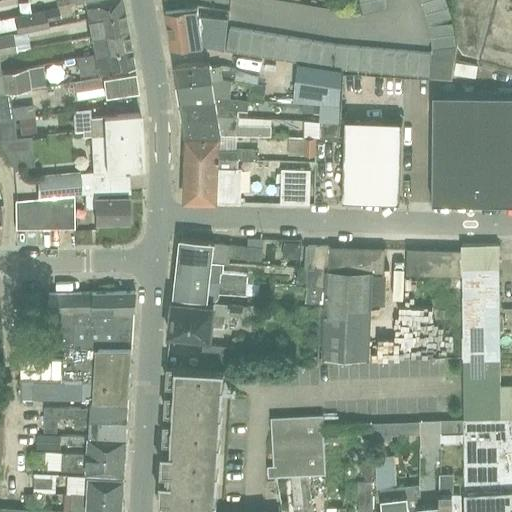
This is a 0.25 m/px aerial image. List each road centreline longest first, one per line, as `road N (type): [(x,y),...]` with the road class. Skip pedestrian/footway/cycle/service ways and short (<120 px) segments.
road 1 (residential): [(155,217),(511,223)]
road 2 (residential): [(141,511),(153,257)]
road 3 (residential): [(155,217),(158,140),(140,0)]
road 4 (residential): [(153,257),(0,259)]
